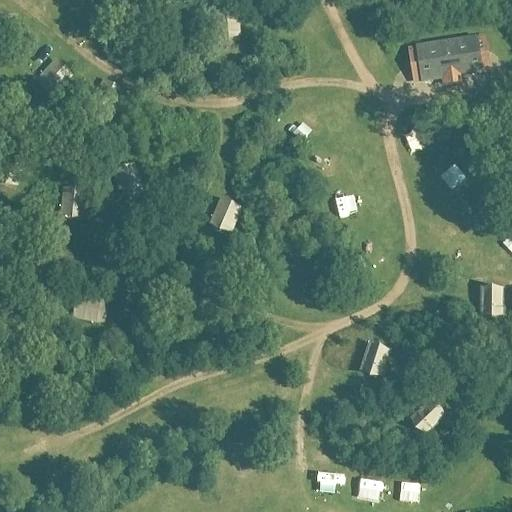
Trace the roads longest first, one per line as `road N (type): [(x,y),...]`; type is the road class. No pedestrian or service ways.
road 1 (track): [(397,104),(391,153),(415,237),(411,270),(394,298),(327,337),(171,388),(79,435)]
road 2 (track): [(370,82),(291,85),(234,104),(202,104),(128,81),(86,52)]
road 3 (track): [(397,104),(370,82),(327,0)]
road 4 (track): [(317,340),(292,459)]
